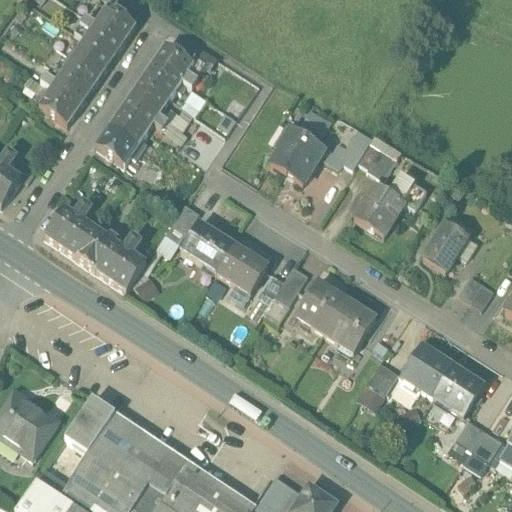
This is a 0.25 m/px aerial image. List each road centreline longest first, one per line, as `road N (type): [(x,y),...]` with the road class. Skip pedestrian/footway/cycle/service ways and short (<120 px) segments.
road 1 (primary): [(11,250),(404,511)]
road 2 (residential): [(511,369),(209,175)]
road 3 (residential): [(11,250),(152,23),(138,0)]
